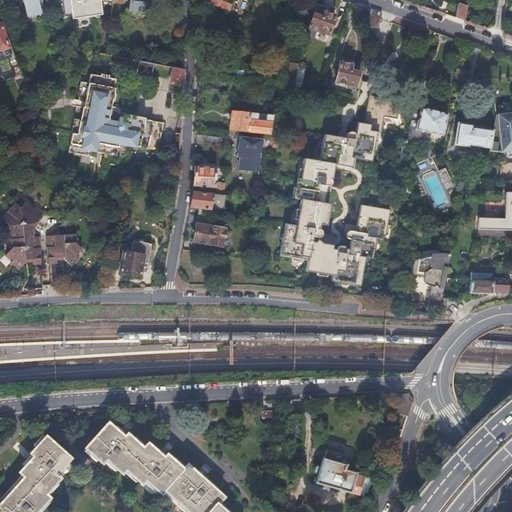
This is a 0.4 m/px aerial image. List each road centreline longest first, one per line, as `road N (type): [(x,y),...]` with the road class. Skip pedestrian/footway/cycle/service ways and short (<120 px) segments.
road 1 (residential): [(437,382),(0,410)]
road 2 (unclassified): [(165,297),(188,110),(184,0)]
road 3 (residential): [(165,297),(357,311)]
road 4 (residential): [(0,305),(165,297)]
road 5 (unknown): [(139,398),(237,487),(249,511)]
road 6 (residential): [(367,0),(511,48)]
road 7 (residential): [(379,511),(419,412),(439,396)]
road 8 (trunk): [(511,416),(420,511)]
